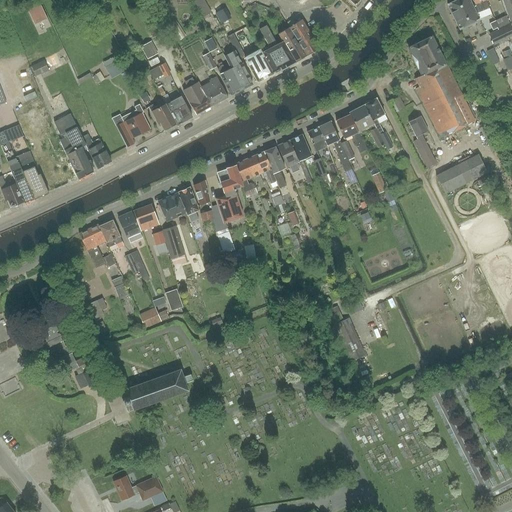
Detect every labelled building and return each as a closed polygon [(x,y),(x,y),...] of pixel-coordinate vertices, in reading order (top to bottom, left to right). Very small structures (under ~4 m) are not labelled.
[(212,12),(204,0),(193,0),(193,1),(203,17),(212,12)] [(306,0),(329,22),(346,4),(341,0),(306,0)] [(479,20),(473,7),(469,0),(456,0),(448,5),(454,17),(460,29),(479,20)] [(477,14),(490,9),(487,1),(484,2),(483,0),(473,0),(476,6),(474,6),(477,14)] [(511,0),(503,0),(510,21),(511,20),(511,0)] [(28,7),(36,24),(48,19),(40,1),(28,7)] [(506,16),(496,21),(499,28),(509,23),(506,16)] [(176,20),(166,26),(172,37),(175,35),(179,41),(186,36),(176,20)] [(289,28),(306,56),(319,49),(302,20),(289,28)] [(499,28),(496,21),(490,23),(493,30),(497,28),(498,29),(499,28)] [(511,26),(511,24),(489,34),(494,46),(511,37),(511,26)] [(283,42),(278,45),(267,25),(260,29),(270,49),(262,53),(273,73),(288,65),(289,66),(295,63),(283,42)] [(153,38),(161,34),(157,26),(149,30),(153,38)] [(289,28),(279,35),(283,42),(295,63),(306,56),(289,28)] [(233,34),(227,37),(235,51),(240,60),(246,57),(233,34)] [(441,138),(476,121),(434,36),(409,48),(423,75),(416,79),(420,87),(417,89),(441,138)] [(209,53),(217,49),(211,38),(203,43),(209,53)] [(146,59),(158,52),(153,41),(140,47),(146,59)] [(496,56),(493,49),(487,52),(490,59),(496,56)] [(273,73),(262,53),(260,50),(246,57),(245,58),(258,82),(274,74),(273,73)] [(511,56),(509,50),(502,53),(504,59),(511,56)] [(242,90),(253,85),(242,63),(241,64),(235,51),(225,56),(232,70),(242,90)] [(210,71),(213,69),(217,67),(209,53),(202,57),(210,71)] [(43,61),(31,67),(36,77),(43,73),(44,75),(48,73),(47,71),(48,70),(43,61)] [(242,90),(232,70),(231,69),(226,71),(221,62),(217,64),(219,67),(218,70),(220,74),(223,81),(224,81),(231,96),(242,90)] [(165,63),(149,71),(154,80),(163,75),(164,78),(171,74),(165,63)] [(101,82),(105,79),(100,72),(96,74),(97,75),(93,77),(97,84),(101,81),(101,82)] [(213,105),(228,98),(217,77),(210,81),(211,83),(201,87),(211,106),(213,105)] [(201,87),(199,83),(184,91),(197,114),(211,106),(201,87)] [(177,125),(192,117),(182,96),(166,104),(176,122),(177,125)] [(403,107),(398,97),(393,99),(399,110),(403,107)] [(385,114),(377,100),(376,98),(364,105),(373,121),(374,124),(387,150),(393,147),(385,132),(383,133),(376,119),(385,114)] [(176,122),(166,104),(166,103),(159,107),(158,105),(154,107),(153,105),(149,107),(158,125),(161,123),(165,129),(166,128),(168,128),(174,125),(174,123),(176,122)] [(120,115),(112,119),(126,148),(134,143),(132,138),(150,129),(142,114),(143,113),(139,105),(134,107),(136,111),(122,118),(120,115)] [(387,150),(374,124),(373,121),(364,105),(349,113),(350,115),(360,132),(366,129),(368,133),(369,132),(377,148),(384,145),(387,150)] [(64,151),(76,179),(93,172),(92,168),(94,167),(90,160),(88,161),(81,148),(86,145),(70,114),(54,123),(61,137),(65,135),(67,137),(63,139),(67,149),(64,151)] [(358,133),(360,132),(350,115),(336,121),(344,139),(351,136),(359,154),(366,151),(363,142),(362,142),(358,133)] [(428,131),(421,116),(408,122),(417,139),(413,141),(427,168),(437,163),(422,134),(428,131)] [(348,160),(340,143),(331,122),(319,127),(327,145),(332,142),(345,172),(351,170),(347,161),(348,160)] [(327,147),(326,145),(327,145),(319,127),(307,132),(316,152),(327,147)] [(86,146),(87,148),(98,169),(112,162),(99,137),(92,141),(88,132),(83,134),(88,145),(86,146)] [(300,162),(303,171),(308,184),(312,182),(303,160),(312,156),(304,136),(303,134),(290,140),(300,162)] [(24,176),(23,172),(22,172),(19,163),(8,142),(9,142),(6,136),(0,138),(0,146),(12,174),(15,180),(16,183),(24,202),(34,198),(24,176)] [(300,162),(290,140),(278,146),(287,168),(300,162)] [(340,143),(348,160),(353,158),(346,141),(340,143)] [(41,174),(48,192),(57,188),(57,187),(60,185),(61,186),(76,179),(64,151),(63,147),(47,154),(49,157),(47,158),(44,152),(33,156),(41,174)] [(277,182),(279,189),(286,186),(280,174),(281,173),(280,171),(285,168),(275,147),(265,152),(272,171),(277,182)] [(272,171),(265,152),(255,156),(262,174),(264,178),(267,176),(270,185),(277,182),(272,171)] [(488,173),(478,154),(436,175),(445,194),(488,173)] [(246,180),(262,174),(255,156),(236,164),(236,165),(242,181),(243,186),(245,192),(253,189),(251,184),(248,185),(246,180)] [(314,161),(323,185),(330,183),(321,159),(314,161)] [(24,176),(34,198),(45,193),(48,192),(41,174),(38,175),(34,167),(28,170),(24,161),(19,163),(22,172),(23,172),(24,176)] [(337,164),(332,166),(335,175),(340,174),(337,164)] [(245,192),(243,186),(242,181),(236,165),(226,168),(226,170),(218,172),(225,195),(228,203),(235,200),(237,199),(235,190),(236,190),(235,188),(242,186),(245,192)] [(372,176),(379,194),(387,190),(379,173),(372,176)] [(24,202),(16,183),(7,187),(2,176),(0,176),(0,185),(4,198),(7,197),(11,205),(14,207),(24,202)] [(200,205),(210,201),(206,182),(193,186),(200,205)] [(190,188),(178,193),(186,213),(187,215),(199,210),(191,190),(190,188)] [(178,193),(159,201),(167,221),(186,213),(178,193)] [(243,216),(237,199),(235,200),(228,203),(225,195),(224,195),(225,196),(215,199),(218,206),(212,208),(216,232),(227,228),(225,222),(243,216)] [(287,210),(281,195),(273,198),(279,213),(287,210)] [(141,231),(159,224),(152,205),(134,211),(141,231)] [(212,211),(201,213),(203,223),(213,221),(212,211)] [(140,231),(132,212),(118,218),(127,237),(128,237),(130,241),(142,236),(140,231)] [(293,212),(288,214),(293,226),(294,226),(294,228),(297,227),(296,225),(298,225),(293,212)] [(370,218),(368,213),(361,216),(363,221),(370,218)] [(109,247),(122,241),(113,220),(100,226),(107,241),(109,247)] [(290,221),(279,225),(283,236),(293,232),(290,221)] [(100,226),(100,225),(99,224),(90,229),(97,245),(107,241),(100,226)] [(177,227),(163,231),(172,259),(185,255),(177,227)] [(96,268),(105,264),(103,258),(97,245),(90,229),(80,233),(96,268)] [(158,244),(165,242),(162,231),(153,234),(156,245),(158,244)] [(224,252),(236,250),(232,231),(220,233),(224,252)] [(131,254),(139,272),(144,282),(151,279),(137,251),(131,254)] [(111,254),(103,258),(105,264),(108,268),(116,264),(111,254)] [(133,274),(139,272),(131,254),(125,256),(133,274)] [(203,259),(206,269),(213,267),(211,258),(203,259)] [(114,287),(124,284),(125,283),(122,276),(112,281),(114,287)] [(124,284),(114,287),(119,299),(129,295),(124,284)] [(183,307),(177,290),(169,292),(175,310),(183,307)] [(107,307),(103,299),(97,302),(101,310),(107,307)] [(161,305),(159,299),(153,302),(155,308),(161,305)] [(162,321),(159,314),(156,307),(140,315),(146,328),(162,321)] [(159,314),(162,321),(169,318),(165,311),(159,314)] [(59,315),(33,327),(33,329),(43,350),(55,344),(58,351),(66,347),(62,340),(69,337),(60,316),(59,315)] [(366,356),(349,318),(335,324),(351,362),(366,356)] [(66,347),(58,351),(67,372),(75,368),(89,362),(94,359),(89,349),(88,346),(81,349),(78,342),(66,347)] [(89,362),(75,368),(79,375),(91,370),(93,369),(89,362)] [(184,377),(181,369),(125,389),(128,397),(123,398),(125,406),(126,405),(128,411),(134,409),(134,410),(189,390),(186,383),(193,380),(191,374),(184,377)] [(79,375),(75,377),(81,388),(88,385),(89,387),(97,384),(91,370),(79,375)] [(3,384),(6,393),(20,388),(17,379),(3,384)] [(28,420),(22,422),(31,450),(38,448),(28,420)] [(156,476),(131,488),(126,476),(113,482),(121,500),(134,495),(135,495),(136,496),(140,495),(142,501),(163,492),(156,476)] [(168,504),(172,511),(176,511),(179,511),(174,501),(168,504)] [(0,511),(14,511),(7,502),(0,507),(0,511)]
